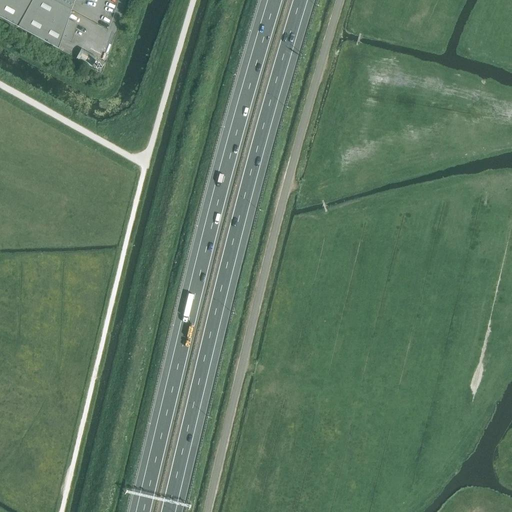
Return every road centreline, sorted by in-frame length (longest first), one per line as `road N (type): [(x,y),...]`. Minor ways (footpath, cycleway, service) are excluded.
road 1 (motorway): [(275,0),(138,511)]
road 2 (unclassified): [(207,511),(264,268),(341,0)]
road 3 (motorway): [(170,511),(304,0)]
